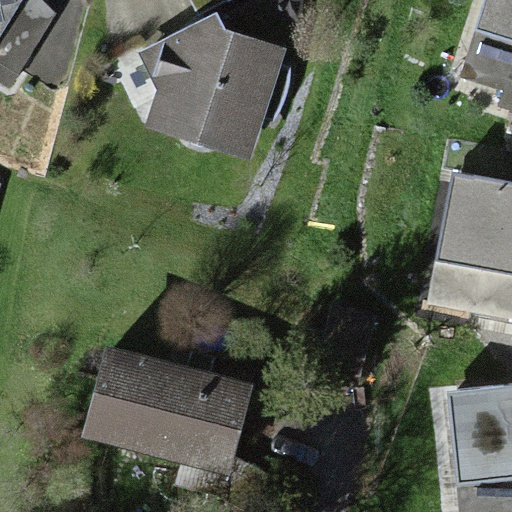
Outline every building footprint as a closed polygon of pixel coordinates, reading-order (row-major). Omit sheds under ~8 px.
[(0,0),(0,99),(2,101),(54,12),(33,0),(0,0)] [(184,0),(194,24),(254,0),(184,0)] [(511,124),(511,0),(476,0),(450,85),(481,95),(476,113),(511,124)] [(253,175),(288,56),(159,19),(124,137),(253,175)] [(511,172),(436,153),(402,283),(511,311),(511,172)] [(310,374),(356,385),(374,313),(327,302),(310,374)] [(102,335),(79,409),(219,453),(242,379),(102,335)] [(511,374),(432,376),(434,497),(511,495),(511,374)]
